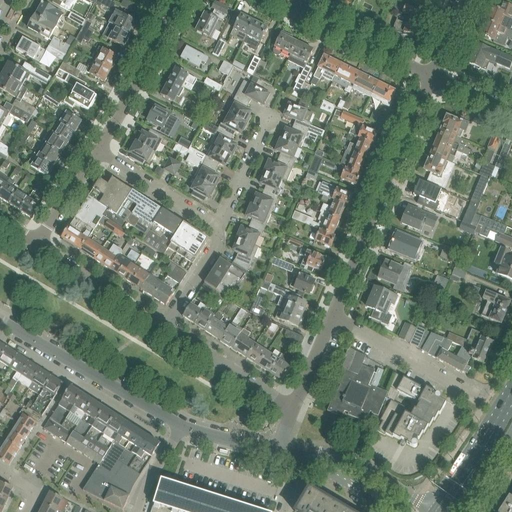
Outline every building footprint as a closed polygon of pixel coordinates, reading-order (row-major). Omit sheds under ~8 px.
[(97,0),(95,4),(100,7),(101,7),(102,5),(112,11),(116,4),(108,1),(107,0),(97,0)] [(136,14),(139,8),(123,0),(120,6),(136,14)] [(205,14),(196,31),(211,38),(215,30),(218,31),(222,23),(218,21),(219,18),(223,20),(229,9),(215,2),(212,8),(215,10),(211,17),(205,14)] [(42,6),(36,16),(56,27),(63,15),(42,4),(41,6),(42,6)] [(486,21),(510,31),(511,26),(511,18),(510,18),(511,13),(511,7),(504,4),(500,11),(491,7),(486,21)] [(411,37),(411,36),(418,39),(428,15),(413,9),(406,6),(403,13),(409,15),(405,24),(404,24),(397,21),(398,20),(397,19),(394,26),(394,27),(394,28),(394,29),(394,30),(394,31),(395,31),(395,32),(396,33),(397,33),(398,34),(411,38),(412,37),(411,37)] [(109,24),(130,35),(137,23),(122,15),(116,12),(109,24)] [(68,19),(83,27),(86,21),(71,13),(68,19)] [(230,36),(244,43),(255,22),(253,21),(253,20),(248,17),(247,18),(241,15),(230,36)] [(36,16),(28,29),(29,29),(49,40),(56,27),(36,16)] [(86,21),(83,27),(81,31),(92,37),(95,31),(90,28),(92,24),(87,21),(86,21)] [(247,37),(244,43),(251,47),(250,49),(256,52),(268,28),(262,25),(262,24),(257,21),(256,22),(255,22),(247,37)] [(511,31),(510,31),(486,21),(480,35),(494,41),(493,43),(503,47),(507,38),(511,39),(511,31)] [(105,38),(124,48),(130,35),(109,24),(102,37),(105,38)] [(81,31),(78,37),(88,43),(92,37),(81,31)] [(281,54),(289,58),(297,43),(291,40),(293,37),(282,32),(280,34),(281,35),(274,48),(273,50),(274,51),(273,51),(273,52),(273,53),(273,54),(274,55),(275,56),(276,57),(277,57),(278,57),(279,56),(280,56),(280,55),(281,55),(281,54)] [(64,62),(65,60),(67,57),(51,47),(49,46),(46,51),(23,39),(16,51),(26,56),(26,57),(27,58),(28,56),(40,63),(47,52),(64,62)] [(220,39),(212,55),(218,59),(227,43),(220,39)] [(55,40),(54,42),(51,47),(67,57),(72,49),(55,40)] [(304,69),(313,51),(297,43),(289,58),(288,61),(304,69)] [(511,59),(476,45),(468,64),(474,66),(474,67),(479,70),(479,69),(489,73),(492,65),(493,63),(496,64),(509,70),(511,63),(511,59)] [(95,61),(111,70),(118,58),(100,48),(97,53),(99,54),(95,61)] [(212,61),(187,48),(181,59),(198,68),(202,62),(209,66),(212,61)] [(335,77),(341,64),(324,56),(313,77),(310,84),(316,87),(319,80),(321,76),(333,82),(335,77)] [(247,74),(253,77),(260,61),(261,60),(255,57),(247,74)] [(89,67),(88,70),(86,73),(90,75),(105,83),(111,70),(95,61),(91,68),(89,67)] [(267,65),(260,61),(253,77),(254,77),(260,80),(267,65)] [(224,62),(219,72),(228,77),(233,67),(224,62)] [(55,80),(25,63),(22,69),(23,70),(22,71),(31,76),(30,76),(32,77),(31,77),(50,88),(55,80)] [(64,63),(60,70),(69,75),(77,79),(81,72),(77,70),(64,63)] [(23,87),(27,80),(28,81),(30,76),(31,76),(22,71),(9,64),(3,75),(23,87)] [(335,77),(333,82),(346,88),(344,92),(349,94),(352,89),(360,73),(341,64),(335,77)] [(193,78),(176,69),(170,80),(182,87),(191,92),(197,80),(193,78)] [(360,73),(352,89),(371,98),(378,83),(360,73)] [(36,110),(35,109),(21,101),(27,89),(23,87),(3,75),(0,80),(0,89),(17,99),(13,107),(25,114),(32,117),(33,116),(36,110)] [(66,103),(64,102),(73,108),(75,104),(89,112),(97,97),(84,90),(86,84),(77,79),(69,75),(65,83),(72,87),(68,94),(70,95),(66,103)] [(207,79),(204,84),(220,92),(223,87),(207,79)] [(290,95),(296,98),(304,83),(298,79),(290,95)] [(182,87),(170,80),(161,96),(174,103),(180,106),(184,98),(178,95),(182,87)] [(235,98),(249,105),(251,100),(262,106),(264,102),(265,103),(270,94),(265,91),(264,92),(244,82),(235,98)] [(310,86),(304,83),(296,98),(302,101),(310,86)] [(378,83),(371,98),(382,103),(382,104),(389,108),(390,104),(396,91),(378,83)] [(47,92),(43,98),(58,107),(62,101),(47,92)] [(235,105),(229,115),(247,124),(251,117),(249,116),(251,113),(246,110),(249,105),(235,98),(232,103),(235,105)] [(323,101),(319,109),(331,116),(335,107),(323,101)] [(345,103),(342,108),(348,111),(350,105),(345,102),(345,103)] [(0,109),(0,124),(3,126),(10,112),(22,119),(25,114),(13,107),(6,103),(2,110),(0,109)] [(307,112),(293,106),(294,105),(288,103),(285,112),(286,112),(284,116),(296,121),(294,126),(308,132),(311,123),(310,123),(304,120),(307,112)] [(159,135),(164,137),(167,139),(177,120),(155,107),(148,121),(147,123),(157,128),(158,126),(163,129),(159,135)] [(36,110),(33,116),(37,119),(41,111),(37,109),(36,110)] [(63,110),(56,121),(75,133),(82,122),(63,110)] [(190,112),(187,117),(202,125),(204,122),(205,120),(190,112)] [(342,113),(339,118),(355,125),(353,130),(351,129),(349,134),(355,137),(358,138),(360,139),(371,144),(374,145),(378,134),(363,127),(365,122),(342,112),(342,113)] [(370,120),(382,125),(385,118),(372,113),(370,120)] [(247,124),(229,115),(224,125),(221,124),(218,129),(233,137),(235,132),(240,135),(242,131),(243,132),(247,124)] [(447,115),(440,130),(461,139),(464,132),(465,133),(469,125),(465,123),(447,115)] [(75,133),(56,121),(48,132),(49,132),(53,134),(68,144),(75,133)] [(198,133),(202,126),(195,122),(191,129),(198,133)] [(220,138),(214,148),(232,157),(236,150),(235,150),(237,146),(230,142),(233,137),(218,129),(204,122),(202,125),(202,126),(201,127),(206,130),(205,131),(215,136),(215,135),(220,138)] [(282,132),(279,140),(298,147),(301,148),(305,139),(315,143),(318,136),(317,135),(308,132),(294,126),(291,131),(286,129),(284,133),(282,132)] [(29,127),(25,132),(30,136),(34,130),(29,127)] [(164,137),(159,135),(150,130),(148,135),(142,132),(140,136),(139,135),(135,142),(155,153),(164,138),(164,137)] [(435,142),(468,156),(470,151),(463,149),(464,147),(459,145),(462,139),(461,139),(440,130),(435,142)] [(30,136),(25,132),(22,138),(27,141),(30,136)] [(68,144),(53,134),(49,132),(42,143),(61,155),(68,144)] [(489,151),(494,153),(501,138),(493,135),(487,150),(489,151)] [(365,159),(371,144),(360,139),(357,146),(350,144),(347,151),(365,159)] [(281,154),(279,159),(294,165),(296,159),(294,158),(298,147),(279,140),(276,147),(277,148),(275,151),(281,154)] [(511,142),(506,140),(495,168),(501,170),(511,144),(511,142)] [(155,153),(135,142),(131,149),(132,150),(130,153),(136,157),(134,160),(133,160),(132,160),(142,166),(144,161),(149,164),(155,153)] [(452,163),(454,159),(458,160),(459,160),(465,162),(468,156),(435,142),(430,154),(452,163)] [(15,149),(12,155),(17,158),(24,147),(19,143),(15,149)] [(42,143),(35,154),(54,166),(61,155),(42,143)] [(0,144),(0,153),(7,158),(11,152),(0,144)] [(188,154),(190,155),(217,169),(219,164),(225,167),(227,163),(228,164),(232,157),(214,148),(212,146),(206,157),(190,149),(189,151),(190,151),(189,151),(188,154)] [(186,158),(188,154),(189,151),(183,148),(181,150),(179,154),(186,158)] [(317,151),(315,156),(323,159),(325,154),(317,151)] [(342,164),(340,167),(343,168),(345,169),(345,168),(348,169),(347,169),(359,174),(365,159),(347,151),(342,164)] [(489,165),(494,153),(489,151),(484,163),(489,165)] [(54,166),(35,154),(27,165),(40,173),(46,177),(54,166)] [(430,154),(424,170),(430,173),(429,177),(435,179),(433,184),(433,185),(445,190),(450,177),(455,165),(452,164),(452,163),(430,154)] [(195,178),(197,180),(215,189),(219,182),(217,181),(219,177),(214,174),(217,169),(190,155),(186,163),(196,168),(198,167),(200,168),(195,178)] [(324,165),(326,161),(323,159),(315,156),(310,167),(319,170),(321,164),(324,165)] [(164,170),(169,173),(175,162),(170,159),(164,170)] [(263,172),(282,180),(287,182),(294,165),(279,159),(276,164),(269,161),(267,165),(266,165),(263,172)] [(6,170),(10,164),(6,161),(1,167),(6,170)] [(181,165),(175,162),(169,173),(175,176),(181,165)] [(479,175),(484,177),(490,179),(495,168),(489,165),(484,163),(479,175)] [(17,178),(21,171),(17,168),(13,175),(17,178)] [(344,171),(341,180),(356,186),(361,175),(359,174),(347,169),(348,169),(345,168),(345,169),(343,168),(342,170),(344,171)] [(266,186),(264,192),(278,197),(280,191),(277,190),(282,180),(263,172),(260,180),(262,180),(260,184),(266,186)] [(308,172),(306,178),(310,180),(311,178),(316,181),(318,176),(317,175),(308,172)] [(0,195),(7,185),(9,181),(0,174),(0,195)] [(33,178),(28,175),(23,182),(28,185),(33,178)] [(100,179),(88,197),(107,210),(108,210),(110,211),(120,194),(114,190),(119,182),(113,178),(108,185),(100,179)] [(215,189),(197,180),(191,190),(194,192),(192,196),(201,201),(202,200),(200,200),(202,196),(209,199),(210,196),(211,196),(215,189)] [(0,198),(9,205),(18,192),(11,188),(14,184),(9,181),(7,185),(0,195),(0,198)] [(414,194),(413,195),(414,196),(419,198),(417,203),(436,211),(438,205),(439,203),(437,202),(441,192),(441,190),(419,181),(416,188),(415,188),(415,190),(414,193),(414,194)] [(39,182),(33,191),(35,193),(37,190),(46,196),(50,189),(39,182)] [(119,182),(114,190),(120,194),(123,196),(125,194),(129,197),(133,191),(119,182)] [(323,196),(330,199),(334,201),(346,205),(346,206),(348,207),(353,195),(337,189),(323,183),(319,194),(323,196)] [(475,191),(471,202),(479,206),(483,195),(475,191)] [(29,199),(18,192),(9,205),(21,212),(29,199)] [(107,210),(103,217),(109,220),(118,226),(123,230),(127,224),(128,225),(128,224),(136,229),(141,220),(153,228),(163,211),(151,203),(133,192),(129,197),(125,194),(123,196),(120,194),(110,211),(108,210),(107,210)] [(253,198),(250,205),(271,214),(278,197),(264,192),(262,197),(256,195),(254,199),(253,198)] [(88,197),(61,238),(81,251),(91,236),(97,227),(91,223),(96,216),(102,220),(103,217),(107,210),(88,197)] [(40,206),(29,199),(21,212),(31,219),(40,206)] [(339,221),(346,206),(346,205),(334,201),(331,208),(323,205),(320,213),(339,221)] [(271,214),(250,205),(246,213),(247,213),(246,217),(252,220),(250,225),(264,230),(271,214)] [(408,207),(401,224),(419,231),(422,223),(433,228),(437,218),(408,207)] [(183,224),(173,217),(163,211),(153,228),(143,243),(163,256),(168,248),(183,224)] [(333,236),(339,221),(320,213),(321,213),(318,221),(320,222),(318,225),(313,222),(314,220),(295,212),(292,219),(306,225),(319,230),(322,231),(333,236)] [(466,212),(462,223),(463,223),(470,226),(475,215),(466,212)] [(463,223),(460,230),(473,235),(473,233),(480,217),(480,216),(475,214),(475,215),(470,226),(463,223)] [(480,217),(473,233),(485,238),(488,231),(499,235),(503,237),(507,228),(480,217)] [(286,222),(280,219),(277,227),(283,229),(286,222)] [(109,220),(104,228),(113,233),(118,226),(109,220)] [(192,230),(183,224),(168,248),(176,254),(192,230)] [(262,236),(264,230),(250,225),(248,230),(241,228),(240,231),(239,231),(236,239),(255,246),(259,235),(262,236)] [(319,230),(306,225),(304,229),(318,235),(315,242),(331,248),(335,237),(333,236),(322,231),(319,230)] [(123,230),(118,226),(113,233),(122,239),(127,232),(123,230)] [(176,254),(184,259),(200,235),(192,230),(176,254)] [(391,250),(390,251),(391,251),(393,252),(407,257),(406,258),(408,259),(409,258),(414,260),(417,253),(421,244),(397,234),(394,242),(392,242),(392,244),(393,244),(391,250)] [(208,240),(200,235),(184,259),(193,264),(208,240)] [(511,240),(499,235),(496,243),(511,249),(511,240)] [(81,251),(86,254),(95,260),(105,246),(91,236),(81,251)] [(131,239),(127,245),(131,247),(135,241),(131,239)] [(255,246),(236,239),(233,246),(235,247),(233,251),(238,253),(236,258),(233,263),(247,272),(251,266),(258,248),(255,246)] [(291,239),(289,244),(301,249),(302,249),(304,244),(291,239)] [(110,270),(119,256),(121,252),(107,243),(105,246),(95,260),(110,270)] [(153,259),(156,254),(146,247),(143,252),(153,259)] [(445,247),(442,253),(452,257),(451,260),(456,262),(460,253),(445,247)] [(301,249),(299,255),(304,258),(300,269),(311,273),(313,269),(321,272),(326,259),(302,249),(301,249)] [(511,254),(510,254),(502,250),(496,264),(505,269),(502,277),(511,281),(511,254)] [(134,266),(119,256),(110,270),(125,279),(134,266)] [(273,257),(270,264),(291,273),(294,266),(273,257)] [(204,283),(216,291),(225,296),(233,283),(234,283),(238,278),(241,281),(245,275),(220,259),(204,283)] [(386,262),(379,279),(395,285),(393,290),(404,294),(405,291),(404,291),(403,291),(410,274),(410,272),(412,266),(405,263),(402,269),(386,262)] [(177,267),(171,263),(167,270),(170,272),(173,273),(177,267)] [(150,277),(134,266),(125,279),(141,290),(150,277)] [(173,273),(183,280),(187,274),(177,267),(173,273)] [(467,274),(455,269),(450,281),(458,284),(460,280),(464,281),(467,274)] [(180,285),(183,280),(173,273),(170,272),(167,277),(180,285)] [(290,287),(294,289),(305,293),(304,294),(305,295),(306,294),(309,295),(310,293),(312,294),(315,286),(313,286),(315,282),(295,274),(290,287)] [(150,276),(150,277),(141,290),(153,298),(163,284),(150,276)] [(437,276),(433,286),(444,290),(448,281),(437,276)] [(263,281),(260,289),(281,297),(277,307),(285,309),(302,316),(303,315),(305,316),(307,311),(305,310),(307,305),(298,301),(294,300),(296,295),(271,285),(263,281)] [(201,288),(213,296),(216,291),(204,283),(201,288)] [(166,306),(175,292),(163,284),(153,298),(166,306)] [(375,288),(367,307),(374,310),(371,318),(369,317),(369,318),(380,323),(380,324),(388,327),(389,323),(388,323),(391,317),(387,315),(388,313),(387,313),(387,314),(385,313),(389,304),(393,305),(397,297),(375,288)] [(223,302),(225,299),(226,297),(225,296),(216,291),(213,296),(223,302)] [(481,316),(501,324),(510,302),(486,292),(483,300),(487,301),(481,316)] [(256,298),(250,313),(263,319),(265,312),(259,310),(263,301),(256,298)] [(194,325),(204,310),(206,308),(194,300),(183,317),(194,325)] [(204,331),(214,317),(209,314),(213,308),(208,304),(206,308),(204,310),(194,325),(204,331)] [(230,327),(220,342),(231,349),(243,330),(237,326),(246,312),(241,309),(230,327)] [(302,316),(285,309),(282,315),(277,313),(275,319),(298,328),(300,323),(302,323),(304,318),(302,317),(302,316)] [(204,331),(220,342),(230,327),(221,321),(223,318),(216,313),(214,317),(204,331)] [(425,331),(425,332),(428,325),(420,322),(417,329),(410,343),(410,345),(418,349),(425,331)] [(273,334),(278,327),(269,323),(266,329),(273,334)] [(410,343),(417,329),(406,324),(399,338),(410,343)] [(247,359),(255,345),(248,341),(251,335),(243,330),(231,349),(247,359)] [(284,337),(290,339),(291,339),(293,333),(287,330),(284,337)] [(425,331),(418,349),(462,374),(463,372),(466,374),(470,368),(467,366),(467,364),(471,356),(469,355),(471,350),(454,343),(448,341),(425,332),(425,331)] [(469,355),(471,356),(473,357),(472,359),(485,365),(494,343),(484,339),(486,336),(482,334),(483,334),(474,331),(469,343),(457,338),(454,343),(471,350),(469,355)] [(293,333),(291,339),(288,345),(299,350),(304,338),(293,333)] [(258,366),(267,353),(255,345),(247,359),(258,366)] [(340,368),(341,369),(340,370),(335,383),(342,386),(339,392),(335,391),(335,392),(327,411),(342,417),(344,411),(349,413),(348,415),(366,423),(370,412),(372,413),(372,414),(378,417),(385,399),(388,393),(371,386),(370,387),(369,386),(375,371),(362,366),(365,358),(366,358),(366,357),(358,353),(348,348),(340,368)] [(7,349),(0,360),(0,361),(10,368),(18,356),(7,349)] [(270,374),(282,355),(275,351),(272,356),(267,353),(258,366),(270,374)] [(282,382),(294,363),(282,355),(270,374),(282,382)] [(18,356),(10,368),(16,372),(12,378),(17,382),(30,363),(18,356)] [(17,382),(28,389),(41,370),(30,363),(17,382)] [(378,369),(371,386),(377,388),(383,371),(378,369)] [(41,370),(28,389),(40,396),(52,377),(41,370)] [(416,443),(416,442),(417,439),(419,440),(423,433),(424,434),(428,427),(429,428),(433,420),(434,421),(438,414),(440,415),(446,403),(439,399),(440,398),(440,397),(440,396),(439,395),(438,395),(438,394),(437,394),(436,395),(435,396),(433,394),(434,393),(426,389),(425,390),(396,374),(388,393),(385,399),(391,401),(380,421),(382,422),(377,432),(384,436),(385,434),(392,438),(393,437),(400,441),(401,439),(407,443),(407,444),(413,448),(414,448),(415,448),(416,447),(417,446),(417,445),(417,444),(417,443),(416,443)] [(42,418),(63,385),(52,377),(40,396),(35,403),(30,410),(42,418)] [(12,378),(7,387),(8,387),(12,390),(17,382),(12,378)] [(8,396),(10,393),(12,390),(8,387),(4,394),(8,396)] [(68,393),(44,429),(56,437),(83,395),(71,387),(68,393)] [(7,399),(13,403),(15,400),(17,398),(10,393),(8,396),(7,399)] [(74,432),(93,402),(83,395),(56,437),(67,444),(74,432)] [(25,407),(30,410),(35,403),(30,400),(25,407)] [(85,439),(104,409),(93,402),(74,432),(85,439)] [(17,424),(30,432),(36,423),(40,420),(41,420),(21,407),(21,408),(18,412),(23,416),(17,424)] [(89,458),(115,416),(104,409),(85,439),(78,451),(89,458)] [(100,465),(127,423),(115,416),(89,458),(99,465),(100,465)] [(111,472),(138,431),(127,423),(100,465),(111,472)] [(30,432),(17,424),(12,433),(25,441),(30,432)] [(160,445),(138,431),(134,436),(111,472),(100,465),(99,465),(94,473),(83,491),(123,511),(125,507),(133,488),(133,487),(157,450),(160,445)] [(74,432),(67,444),(78,451),(85,439),(74,432)] [(25,441),(12,433),(7,441),(19,449),(25,441)] [(19,449),(7,441),(1,449),(14,458),(19,449)] [(14,458),(1,449),(0,451),(0,460),(9,466),(14,458)] [(161,480),(151,511),(172,511),(173,511),(176,511),(261,511),(255,510),(254,509),(246,507),(245,507),(237,504),(236,504),(229,501),(227,501),(220,499),(219,498),(211,496),(210,495),(202,493),(201,493),(194,490),(192,490),(185,488),(184,487),(176,485),(161,480)] [(0,482),(0,496),(7,500),(13,488),(0,482)] [(319,495),(309,489),(295,511),(329,511),(334,504),(325,498),(325,497),(320,494),(319,495)] [(49,495),(45,504),(57,511),(59,511),(63,511),(69,502),(63,499),(50,493),(49,495)] [(511,511),(511,498),(509,496),(498,511),(511,511)]
